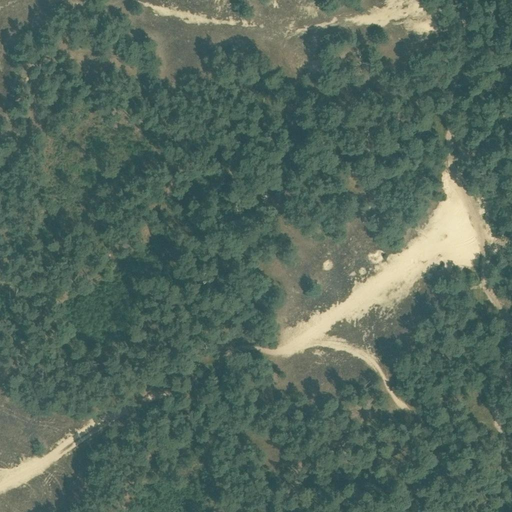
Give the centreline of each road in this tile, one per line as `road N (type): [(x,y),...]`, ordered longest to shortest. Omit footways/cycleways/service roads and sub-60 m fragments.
road 1 (unknown): [(511,300),(488,278),(484,226),(452,180),(454,98),(477,0)]
road 2 (track): [(502,511),(509,448),(492,405),(491,371),(506,318),(488,278)]
